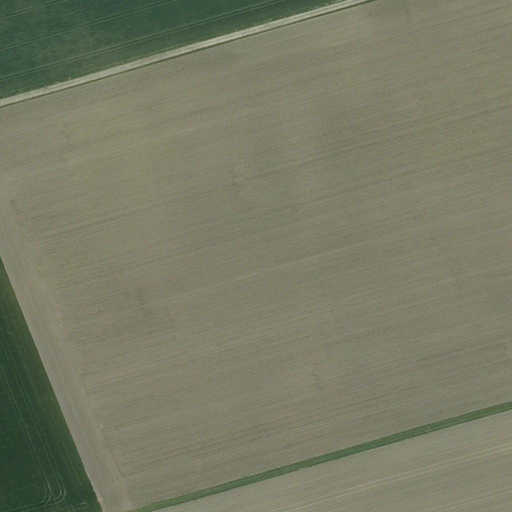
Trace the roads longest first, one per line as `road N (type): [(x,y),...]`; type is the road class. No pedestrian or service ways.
road 1 (track): [(141,511),(511,407)]
road 2 (track): [(363,0),(0,104)]
